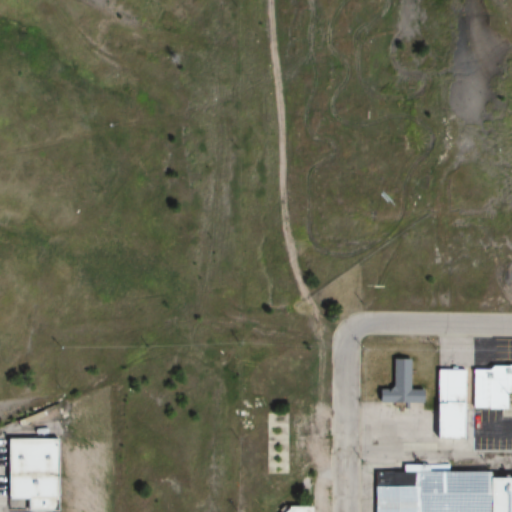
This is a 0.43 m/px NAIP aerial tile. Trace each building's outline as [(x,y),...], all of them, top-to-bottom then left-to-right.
[(406,390),(407,359),(389,359),(389,389),(374,389),(374,403),(420,403),(420,390),(406,390)] [(501,408),(501,394),(511,394),(511,368),(467,369),(468,409),(501,408)] [(431,439),(462,440),(464,371),(432,370),(431,439)] [(54,442),(4,442),(3,497),(23,498),(23,509),(53,509),(54,442)] [(511,511),(511,475),(446,472),(447,466),(400,464),(399,475),(371,473),(368,511),(511,511)]
